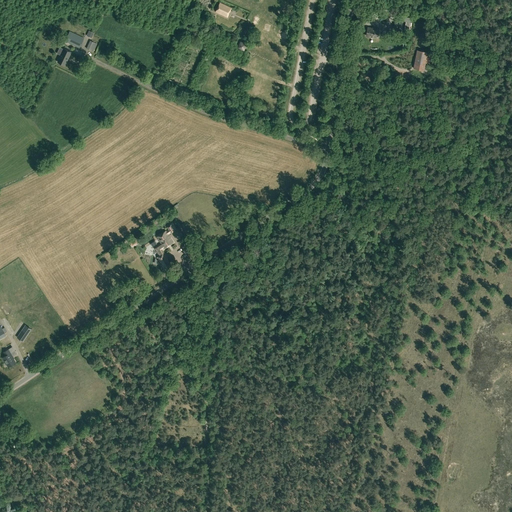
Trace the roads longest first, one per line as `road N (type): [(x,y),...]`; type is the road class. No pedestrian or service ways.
road 1 (unclassified): [(0,397),(313,184),(327,150),(352,0)]
road 2 (unknown): [(198,364),(276,339),(300,311),(378,134),(471,115),(488,103),(511,61)]
